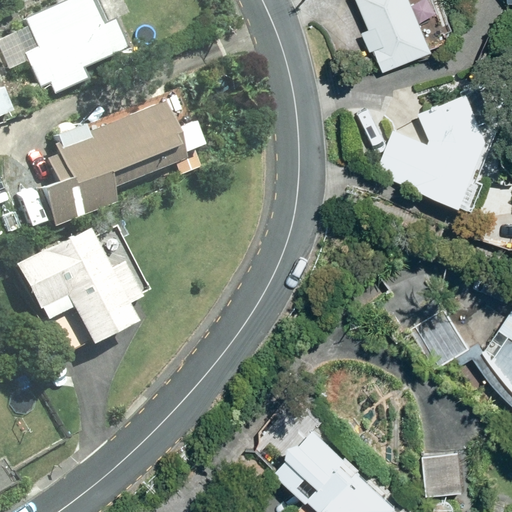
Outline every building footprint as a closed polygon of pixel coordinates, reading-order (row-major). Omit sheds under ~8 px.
[(24,26),(0,37),(0,55),(6,68),(23,59),(37,87),(45,82),(51,93),(84,76),(78,65),(119,44),(104,15),(94,21),(83,0),(52,0),(19,17),(24,26)] [(360,0),(374,34),(367,36),(374,54),(378,52),(384,66),(433,46),(414,0),(360,0)] [(391,126),(376,171),(463,200),(478,156),(491,130),(468,86),(419,110),(431,134),(430,140),(391,126)] [(48,142),(52,153),(43,156),(51,178),(35,185),(51,224),(109,199),(104,185),(178,154),(175,150),(186,146),(176,124),(166,128),(154,98),(79,130),(76,122),(50,133),(53,140),(48,142)] [(8,261),(15,275),(12,276),(38,328),(43,325),(58,353),(129,318),(120,300),(132,294),(114,257),(101,265),(81,225),(8,261)] [(511,309),(488,344),(482,346),(480,341),(470,345),(446,309),(412,331),(436,368),(457,353),(467,367),(476,359),(500,389),(511,399),(511,309)] [(289,453),(276,468),(310,497),(327,511),(414,511),(360,465),(361,463),(316,425),(305,437),(292,440),(289,453)] [(459,450),(424,452),(426,492),(461,489),(459,450)]
